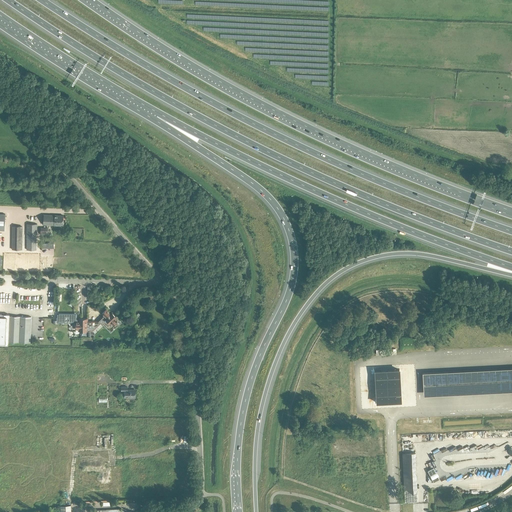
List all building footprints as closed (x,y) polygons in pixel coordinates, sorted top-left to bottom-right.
[(63,226),(63,224),(64,224),(64,222),(63,221),(64,216),(44,215),(43,225),(63,226)] [(27,224),(27,250),(37,250),(37,236),(37,224),(27,224)] [(22,227),(13,227),(13,250),(22,250),(22,227)] [(89,327),(89,331),(93,331),(100,324),(101,323),(103,325),(105,323),(108,326),(110,324),(111,323),(113,325),(119,320),(112,313),(111,314),(106,309),(102,313),(104,315),(98,322),(94,322),(94,327),(89,327)] [(0,344),(8,345),(9,341),(31,342),(32,316),(10,316),(10,314),(0,313),(0,344)] [(57,314),(57,322),(76,322),(76,329),(76,337),(87,337),(87,331),(89,331),(89,327),(94,327),(94,322),(87,322),(87,319),(79,318),(76,318),(76,314),(57,314)] [(400,372),(375,373),(377,406),(402,404),(400,372)] [(447,372),(429,373),(430,395),(449,394),(447,372)] [(124,397),(135,397),(135,390),(127,390),(127,387),(121,387),(121,391),(124,391),(124,397)] [(415,453),(402,454),(403,475),(416,474),(415,453)] [(433,468),(428,471),(433,482),(439,479),(433,468)] [(404,491),(405,502),(417,502),(416,490),(404,491)]
